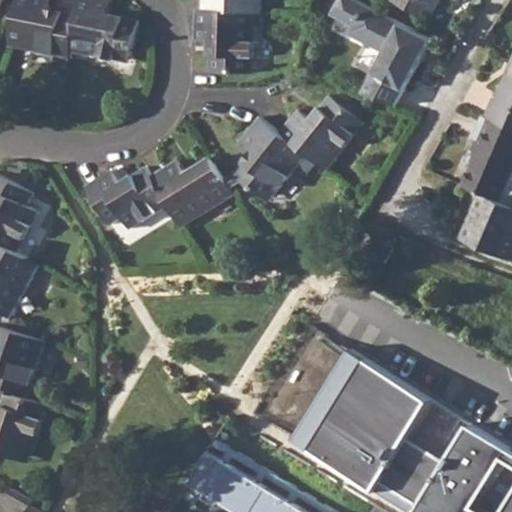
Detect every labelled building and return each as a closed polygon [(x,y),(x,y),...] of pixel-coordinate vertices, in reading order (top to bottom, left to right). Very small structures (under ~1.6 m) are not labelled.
[(18,0),(12,31),(25,34),(23,46),(55,53),(56,46),(72,49),(74,37),(78,14),(49,9),(51,0),(18,0)] [(80,0),(78,14),(74,37),(88,40),(85,52),(117,59),(118,51),(133,55),(141,20),(110,14),(112,0),(80,0)] [(202,0),(202,10),(242,12),(247,12),(247,0),(202,0)] [(396,105),(432,37),(370,5),(362,0),(338,0),(332,12),(354,23),(350,31),(385,50),(363,92),(396,105)] [(393,0),(429,19),(439,0),(393,0)] [(202,10),(197,9),(196,39),(211,40),(210,70),(245,73),(247,60),(254,60),(254,27),(242,26),(242,12),(202,10)] [(10,44),(23,46),(25,34),(12,31),(10,44)] [(493,97),(484,115),(511,126),(511,58),(496,97),(493,97)] [(301,109),(282,132),(297,144),(307,152),(318,161),(326,151),(336,159),(356,133),(351,128),(360,116),(333,94),(314,118),(301,109)] [(473,163),(464,184),(484,192),(492,196),(511,204),(511,126),(484,115),(482,113),(472,138),(476,139),(482,142),(473,163)] [(254,151),(236,173),(244,180),(264,196),(271,186),(277,190),(298,163),(289,156),(297,144),(282,132),(261,116),(242,140),(254,151)] [(179,160),(153,175),(166,197),(170,204),(176,213),(188,207),(196,218),(223,201),(219,195),(232,187),(228,179),(213,156),(187,172),(179,160)] [(153,175),(147,167),(122,182),(114,169),(87,185),(111,224),(122,217),(129,228),(157,212),(153,206),(166,197),(153,175)] [(0,241),(18,251),(40,211),(28,204),(35,191),(0,172),(0,241)] [(484,192),(465,236),(511,257),(511,204),(492,196),(484,192)] [(386,236),(373,258),(385,265),(398,242),(386,236)] [(18,251),(0,241),(0,310),(4,313),(5,314),(11,302),(18,306),(34,276),(22,270),(29,257),(18,251)] [(0,386),(9,390),(21,394),(25,383),(32,385),(42,354),(30,350),(35,335),(0,323),(0,386)] [(296,436),(312,446),(368,355),(353,346),(296,436)] [(511,511),(511,445),(475,423),(451,461),(411,436),(435,398),(368,355),(312,446),(418,511),(511,511)] [(21,394),(9,390),(0,416),(0,452),(17,458),(22,446),(34,450),(44,419),(37,416),(42,401),(28,396),(21,394)] [(338,511),(219,440),(216,446),(325,511),(338,511)] [(312,511),(212,451),(193,483),(241,511),(312,511)] [(10,496),(9,497),(31,510),(33,504),(36,500),(14,488),(10,496)]
